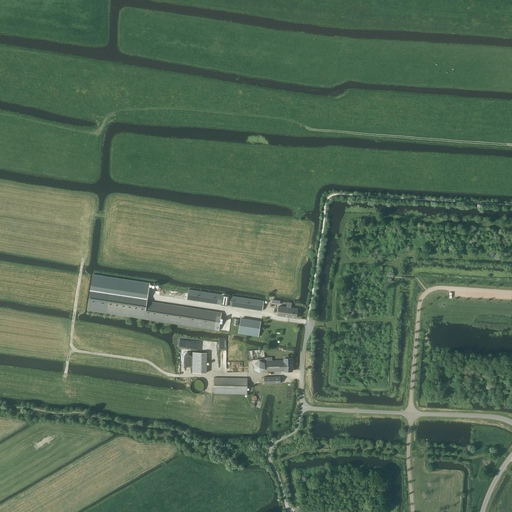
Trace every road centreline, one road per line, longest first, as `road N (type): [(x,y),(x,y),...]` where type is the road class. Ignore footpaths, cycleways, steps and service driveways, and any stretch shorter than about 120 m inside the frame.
road 1 (unclassified): [(511,422),(301,408)]
road 2 (track): [(511,143),(303,125)]
road 3 (unclassified): [(301,408),(296,428),(268,451),(288,511)]
